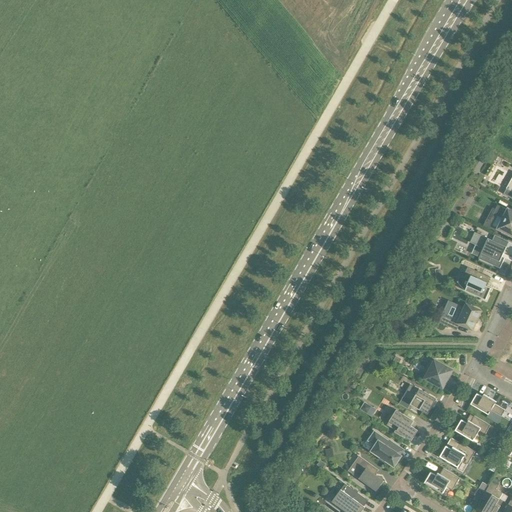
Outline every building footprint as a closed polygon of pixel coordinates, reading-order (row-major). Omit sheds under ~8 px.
[(511,211),(508,209),(507,211),(498,206),(493,214),(503,219),(498,229),(503,232),(502,234),(508,237),(509,235),(511,236),(511,211)] [(506,247),(475,233),(470,243),(483,249),(479,259),(500,269),(505,259),(500,257),(502,253),(503,254),(506,247)] [(469,282),(465,291),(486,301),(491,289),(486,286),(489,278),(491,279),(491,278),(468,268),(463,279),(469,282)] [(472,330),(481,311),(467,305),(465,308),(460,306),(453,321),(442,316),(439,323),(457,331),(460,325),(472,330)] [(398,365),(401,359),(396,356),(393,362),(398,365)] [(430,361),(423,375),(426,377),(425,379),(443,388),(452,371),(435,361),(434,363),(430,361)] [(349,387),(355,390),(358,384),(353,381),(349,387)] [(437,399),(419,389),(419,390),(412,386),(405,397),(412,402),(410,405),(426,414),(432,405),(433,406),(437,399)] [(491,411),(502,417),(505,411),(495,405),(496,402),(484,395),(483,397),(477,394),(471,405),(489,415),(491,411)] [(401,437),(402,435),(412,441),(418,431),(411,426),(414,421),(396,411),(387,426),(395,431),(394,433),(401,437)] [(455,431),(473,442),(477,435),(483,438),(491,426),(474,416),(471,422),(469,421),(468,422),(469,422),(468,424),(462,420),(455,431)] [(380,457),(379,460),(385,464),(387,462),(394,467),(401,456),(395,453),(399,447),(389,441),(389,442),(375,432),(372,437),(379,442),(372,452),(380,457)] [(468,465),(475,452),(459,442),(455,448),(453,447),(453,448),(452,450),(446,446),(440,457),(458,468),(462,461),(468,465)] [(384,482),(375,476),(379,471),(358,455),(358,456),(359,457),(348,471),(376,492),(375,493),(376,493),(384,482)] [(326,465),(320,461),(317,466),(322,469),(326,465)] [(442,494),(446,488),(453,491),(460,478),(443,469),(440,475),(438,473),(437,474),(438,474),(437,476),(431,473),(424,483),(442,494)] [(360,511),(368,501),(337,478),(336,478),(345,485),(332,502),(345,511),(360,511)] [(482,499),(488,502),(482,511),(497,511),(504,501),(500,499),(503,494),(496,490),(498,486),(492,482),(482,499)] [(486,492),(489,487),(483,484),(480,489),(486,492)]
